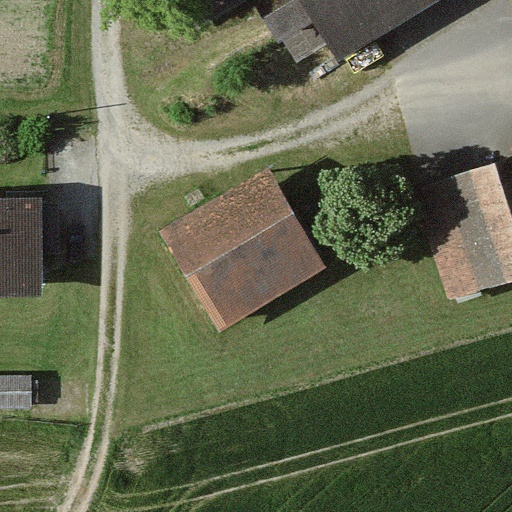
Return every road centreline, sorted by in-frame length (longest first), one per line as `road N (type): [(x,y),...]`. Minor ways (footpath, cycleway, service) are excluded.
road 1 (track): [(70,511),(104,409),(123,160),(103,0)]
road 2 (track): [(123,160),(224,151),(325,124),(423,47)]
